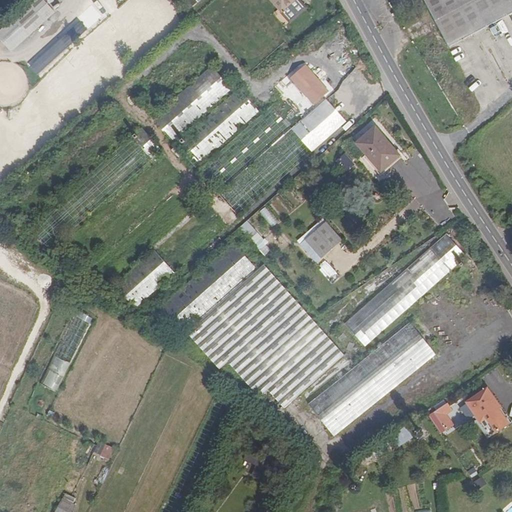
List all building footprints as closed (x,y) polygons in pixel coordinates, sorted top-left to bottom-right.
[(46,0),(35,0),(0,33),(0,37),(14,52),(57,11),(46,0)] [(307,8),(300,0),(272,0),(292,22),(307,8)] [(511,0),(424,0),(448,47),(473,34),(510,15),(511,18),(511,0)] [(176,144),(178,147),(196,167),(303,72),(285,53),(283,50),(176,144)] [(160,113),(180,136),(235,88),(215,65),(160,113)] [(239,216),(346,121),(305,75),(198,170),(219,193),(116,285),(137,308),(239,216)] [(68,135),(72,140),(73,140),(107,110),(102,104),(68,134),(68,135)] [(52,248),(162,150),(141,127),(26,230),(52,248)] [(399,156),(375,128),(357,143),(382,171),(399,156)] [(64,148),(72,140),(68,135),(59,143),(64,148)] [(0,196),(4,202),(62,152),(57,146),(0,195),(0,196)] [(349,172),(357,165),(346,153),(338,159),(349,172)] [(113,286),(193,213),(175,193),(94,266),(113,286)] [(240,228),(266,256),(274,249),(248,221),(240,228)] [(326,222),(306,240),(322,257),(341,239),(326,222)] [(447,236),(346,326),(365,347),(466,257),(447,236)] [(258,269),(239,246),(166,310),(186,332),(258,269)] [(347,355),(267,266),(190,334),(223,370),(231,363),(262,397),(270,390),(286,408),(347,355)] [(42,384),(57,391),(93,318),(78,311),(42,384)] [(413,323),(310,405),(335,436),(438,355),(413,323)] [(487,389),(467,402),(491,438),(511,424),(511,419),(499,401),(496,403),(487,389)] [(430,415),(442,434),(454,425),(447,414),(453,410),(448,403),(430,415)] [(97,445),(92,454),(108,461),(114,448),(99,441),(97,445)] [(479,490),(488,485),(484,477),(475,482),(479,490)] [(73,511),(79,499),(65,493),(56,511),(73,511)]
